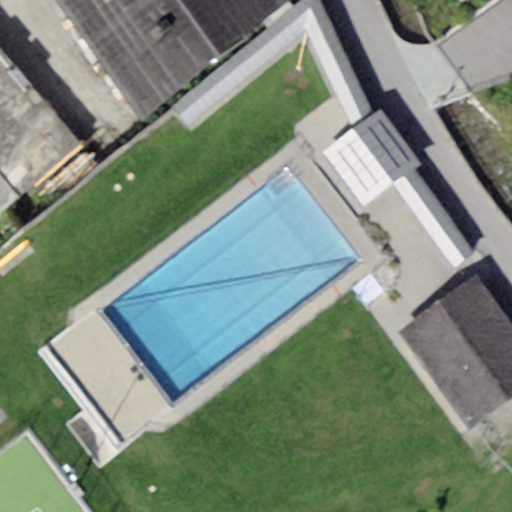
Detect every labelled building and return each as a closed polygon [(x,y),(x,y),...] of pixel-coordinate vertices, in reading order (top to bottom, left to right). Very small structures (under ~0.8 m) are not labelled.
[(59,0),(138,111),(295,0),(59,0)] [(374,114),(319,0),(303,0),(172,107),(188,125),(306,31),(352,129),(324,152),(363,207),(392,184),(452,266),(475,253),(415,168),(420,165),(379,109),(374,114)] [(0,215),(80,145),(0,46),(0,215)] [(511,319),(478,273),(399,329),(470,428),(511,398),(511,319)] [(171,406),(99,312),(43,351),(116,446),(171,406)]
